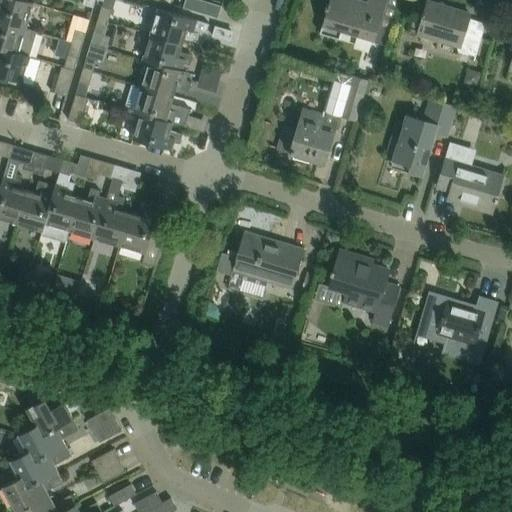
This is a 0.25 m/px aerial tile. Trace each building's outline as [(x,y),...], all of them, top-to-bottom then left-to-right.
[(32,3),(24,0),(24,1),(18,0),(0,0),(0,20),(24,28),(32,3)] [(217,19),(221,7),(199,0),(184,0),(182,8),(217,19)] [(385,0),(328,0),(328,5),(325,4),(324,8),(326,9),(321,26),(373,42),(385,0)] [(464,32),(469,14),(427,1),(424,12),(422,11),(421,16),(413,14),(408,31),(458,47),(457,51),(475,56),(481,37),(464,32)] [(111,9),(101,6),(97,19),(107,22),(111,9)] [(137,6),(131,26),(148,30),(154,10),(137,6)] [(206,33),(208,24),(157,8),(150,34),(182,44),(184,36),(197,39),(199,31),(206,33)] [(103,35),(107,22),(97,19),(93,32),(103,35)] [(36,32),(24,28),(0,20),(0,48),(28,57),(36,32)] [(81,45),(84,32),(74,29),(70,42),(81,45)] [(179,52),(182,44),(150,34),(142,60),(148,61),(148,60),(181,70),(183,63),(189,65),(192,55),(179,52)] [(73,70),(81,45),(70,42),(63,67),(73,70)] [(0,76),(21,82),(28,57),(0,48),(0,76)] [(96,58),(86,55),(82,68),(92,71),(96,58)] [(187,72),(181,70),(148,60),(148,61),(140,86),(173,96),(176,88),(188,91),(191,82),(184,80),(187,72)] [(65,96),(73,70),(63,67),(61,66),(53,92),(65,96)] [(88,85),(92,71),(82,68),(78,82),(88,85)] [(323,163),(333,128),(336,129),(340,117),(355,121),(367,83),(334,74),(321,120),(302,115),(297,131),(284,127),(277,149),(323,163)] [(184,126),(187,115),(189,109),(170,104),(173,96),(140,86),(132,83),(125,109),(140,113),(172,123),(184,126)] [(87,98),(74,94),(67,119),(79,123),(87,98)] [(434,134),(446,137),(447,138),(456,107),(435,100),(428,123),(424,121),(424,120),(406,114),(403,122),(397,120),(387,152),(394,154),(392,161),(409,166),(407,173),(421,177),(434,134)] [(169,131),(172,123),(140,113),(132,139),(170,151),(173,142),(179,144),(182,134),(169,131)] [(461,121),(457,137),(483,143),(487,128),(461,121)] [(0,155),(7,157),(11,144),(1,141),(0,144),(0,155)] [(18,160),(22,147),(11,144),(7,157),(18,160)] [(58,173),(62,158),(61,158),(61,159),(52,156),(48,170),(58,173)] [(0,218),(16,223),(26,190),(18,188),(21,176),(15,174),(19,161),(18,160),(7,157),(0,182),(0,218)] [(65,242),(69,230),(78,198),(70,195),(74,183),(67,181),(72,163),(63,160),(63,159),(62,158),(58,173),(52,192),(43,222),(44,223),(42,230),(41,235),(65,242)] [(445,158),(436,187),(450,191),(447,200),(491,213),(494,202),(496,202),(497,198),(496,197),(501,180),(468,170),(469,166),(445,158)] [(111,178),(115,165),(105,162),(101,175),(111,178)] [(119,245),(128,213),(120,210),(124,198),(117,196),(126,168),(115,165),(111,178),(105,199),(94,238),(119,245)] [(43,222),(52,192),(45,190),(47,183),(38,180),(34,193),(26,190),(16,223),(42,230),(44,223),(43,222)] [(105,199),(98,196),(99,191),(90,188),(86,200),(78,198),(69,230),(94,238),(105,199)] [(150,205),(142,203),(140,203),(136,215),(128,213),(119,245),(144,253),(141,262),(154,266),(164,230),(152,226),(156,214),(148,212),(150,205)] [(291,289),(303,248),(243,230),(231,271),(291,289)] [(375,310),(372,321),(386,326),(398,287),(384,283),(388,270),(337,255),(333,270),(331,270),(330,274),(331,275),(328,286),(346,292),(343,300),(375,310)] [(466,285),(464,293),(490,298),(491,290),(466,285)] [(498,303),(489,300),(478,297),(474,309),(427,295),(417,327),(445,336),(441,352),(480,363),(492,321),(498,303)] [(0,381),(19,387),(23,375),(0,368),(0,381)] [(86,404),(79,392),(64,387),(25,409),(34,426),(35,425),(41,435),(72,419),(69,413),(86,404)] [(92,430),(114,418),(108,408),(86,420),(92,430)] [(98,442),(120,430),(114,418),(92,430),(98,442)] [(78,430),(72,419),(41,435),(35,425),(34,426),(17,435),(27,452),(28,451),(33,462),(64,445),(61,439),(78,430)] [(70,456),(64,445),(33,462),(28,451),(27,452),(10,461),(19,478),(20,477),(25,487),(56,471),(54,465),(70,456)] [(96,472),(119,460),(112,449),(90,461),(96,472)] [(102,483),(124,471),(119,460),(96,472),(102,483)] [(63,482),(57,472),(56,471),(25,487),(20,477),(19,478),(2,487),(15,511),(22,511),(49,497),(46,491),(63,482)] [(131,484),(109,496),(115,506),(137,494),(131,484)] [(143,511),(148,510),(161,502),(155,491),(133,503),(137,511),(143,511)] [(52,504),(49,497),(22,511),(61,511),(75,505),(69,495),(52,504)] [(149,511),(170,511),(176,509),(170,498),(161,502),(148,510),(149,511)] [(78,511),(75,505),(61,511),(100,511),(95,502),(78,511)]
